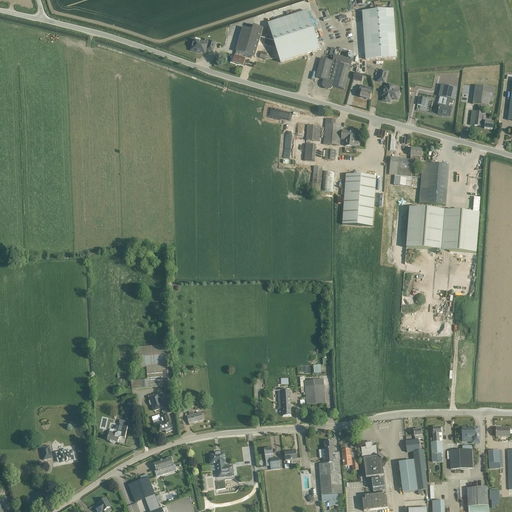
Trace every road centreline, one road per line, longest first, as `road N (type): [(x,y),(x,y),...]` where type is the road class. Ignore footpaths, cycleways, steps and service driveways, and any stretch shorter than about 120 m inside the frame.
road 1 (unclassified): [(511,157),(42,20)]
road 2 (unclassified): [(52,511),(137,458),(203,436),(399,414),(511,413)]
road 3 (unknown): [(323,45),(311,9),(298,5),(239,25),(226,48),(193,65)]
